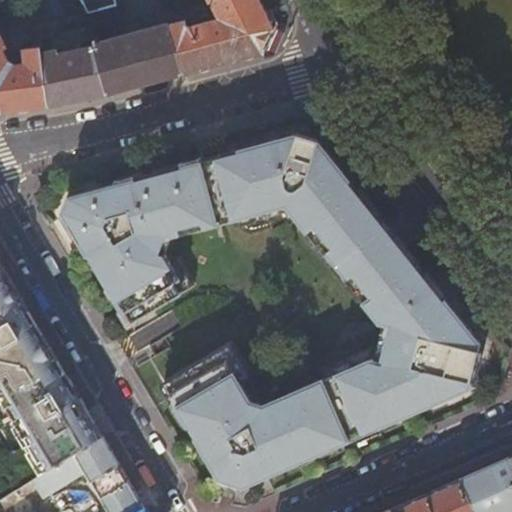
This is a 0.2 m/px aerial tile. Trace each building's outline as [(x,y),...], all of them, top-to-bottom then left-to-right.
[(109,91),(184,71),(170,23),(170,21),(128,32),(116,0),(24,0),(32,15),(36,23),(88,10),(91,20),(91,22),(103,19),(109,37),(96,41),(96,42),(109,91)] [(273,27),(260,0),(211,0),(212,3),(213,3),(221,17),(186,27),(184,20),(170,23),(184,71),(262,49),(273,27)] [(88,10),(36,23),(34,23),(34,24),(35,38),(42,37),(55,33),(54,29),(91,20),(88,10)] [(36,23),(32,15),(9,26),(13,35),(34,24),(34,23),(36,23)] [(0,30),(0,109),(49,102),(43,44),(42,37),(35,38),(35,44),(26,46),(28,61),(16,63),(10,59),(4,47),(8,44),(3,34),(5,33),(3,30),(2,31),(2,30),(0,30)] [(49,102),(109,91),(96,42),(58,53),(57,49),(49,50),(47,43),(43,44),(49,102)] [(71,195),(64,212),(112,293),(130,323),(194,285),(178,258),(171,262),(165,254),(160,251),(168,234),(173,236),(182,234),(180,227),(203,221),(205,227),(219,223),(286,204),(307,230),(309,229),(366,300),(363,301),(379,321),(384,322),(390,324),(386,341),(381,360),(375,358),(370,357),(323,377),(264,402),(251,398),(239,379),(248,373),(230,342),(164,381),(220,477),(231,480),(243,484),(469,385),(479,341),(390,230),(318,140),(298,133),(71,195)] [(180,227),(182,234),(205,227),(203,221),(180,227)] [(160,251),(165,254),(173,236),(168,234),(160,251)] [(0,317),(24,302),(13,283),(1,263),(0,263),(0,317)] [(0,317),(0,387),(3,392),(0,393),(0,398),(18,429),(30,449),(25,452),(39,475),(103,435),(62,366),(24,302),(0,317)] [(390,324),(384,322),(375,358),(381,360),(386,341),(390,324)] [(14,432),(25,452),(30,449),(18,429),(14,432)] [(111,511),(137,511),(145,507),(132,484),(103,435),(39,475),(32,479),(42,496),(48,493),(86,470),(111,511)] [(488,467),(460,479),(475,511),(511,511),(511,456),(488,467)] [(0,498),(0,511),(26,511),(45,500),(42,496),(32,479),(0,498)] [(424,495),(392,509),(393,511),(475,511),(460,479),(424,495)] [(59,511),(50,497),(45,500),(26,511),(59,511)]
